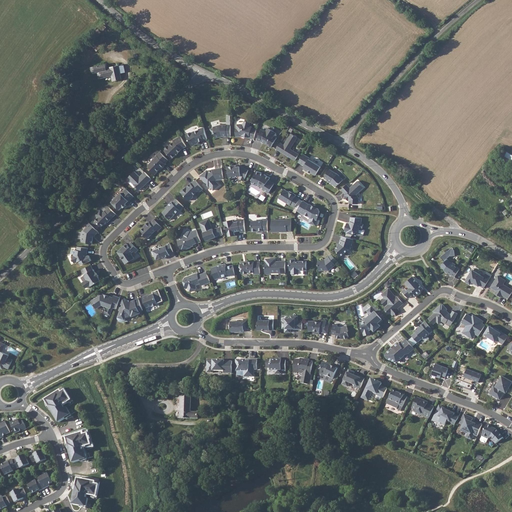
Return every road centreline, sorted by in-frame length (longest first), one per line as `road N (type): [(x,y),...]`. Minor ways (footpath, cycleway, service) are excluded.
road 1 (residential): [(166,270),(227,248),(312,247),(326,239),(330,198),(262,160),(206,157),(107,242),(105,260),(120,281),(151,276)]
road 2 (unclassified): [(0,276),(201,72)]
road 3 (unclassified): [(341,144),(426,46),(481,0)]
road 4 (residential): [(511,317),(443,289),(368,353)]
road 5 (residential): [(204,335),(368,353)]
road 6 (residential): [(368,353),(381,368),(511,425)]
road 7 (unclassified): [(201,72),(341,144)]
road 8 (residential): [(229,300),(336,296),(373,275)]
road 9 (residential): [(21,387),(149,331)]
road 10 (residential): [(204,335),(180,364),(127,368),(148,406)]
road 11 (unclassified): [(201,72),(99,0)]
